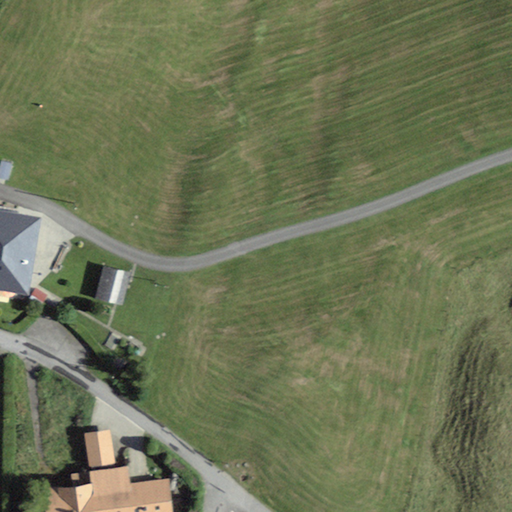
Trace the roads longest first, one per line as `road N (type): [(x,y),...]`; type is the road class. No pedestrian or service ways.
road 1 (residential): [(0,190),(157,265),(186,265),(405,200),(511,156)]
road 2 (residential): [(0,337),(129,411),(229,486)]
